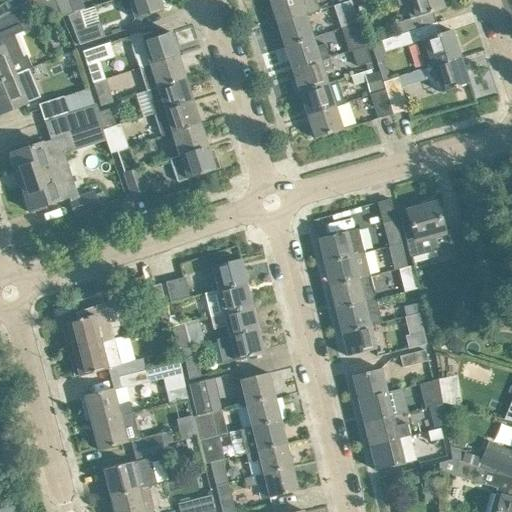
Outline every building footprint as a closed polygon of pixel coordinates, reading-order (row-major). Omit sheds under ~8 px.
[(33,1),(32,0),(9,0),(0,5),(0,19),(12,13),(11,12),(25,5),(33,1)] [(75,12),(70,0),(55,0),(61,14),(62,16),(75,12)] [(163,10),(159,0),(120,0),(124,10),(131,8),(135,19),(163,10)] [(320,10),(316,0),(273,0),(269,1),(277,24),(320,10)] [(444,8),(441,0),(396,0),(398,6),(405,4),(410,19),(393,25),(397,36),(436,23),(433,12),(444,8)] [(337,15),(334,6),(321,10),(324,19),(337,15)] [(0,19),(0,43),(2,47),(0,47),(0,80),(29,68),(33,66),(20,33),(29,29),(21,8),(12,13),(0,19)] [(75,13),(75,12),(62,16),(63,17),(68,15),(80,45),(105,37),(100,23),(85,29),(79,12),(75,13)] [(284,47),(313,38),(305,15),(277,24),(284,47)] [(397,36),(380,41),(384,52),(416,42),(424,68),(460,57),(451,30),(440,34),(436,23),(397,36)] [(178,55),(170,32),(132,45),(139,68),(178,55)] [(347,41),(349,51),(352,51),(366,46),(363,37),(347,41)] [(316,47),(313,38),(284,47),(292,70),(329,57),(325,44),(316,47)] [(114,57),(109,43),(83,51),(93,83),(106,79),(100,62),(114,57)] [(371,63),(366,46),(352,51),(357,67),(371,63)] [(185,78),(178,55),(139,68),(147,91),(185,78)] [(292,70),(299,93),(327,83),(324,72),(333,69),(329,57),(292,70)] [(469,83),(460,57),(432,66),(440,93),(469,83)] [(36,86),(29,68),(0,80),(0,113),(25,104),(20,92),(36,86)] [(383,89),(379,72),(365,75),(370,93),(383,89)] [(398,77),(392,79),(384,82),(386,89),(385,89),(393,114),(408,110),(398,77)] [(193,101),(185,78),(147,91),(154,113),(193,101)] [(113,102),(106,79),(93,83),(100,106),(113,102)] [(344,103),(337,81),(299,93),(307,115),(344,103)] [(94,106),(89,89),(39,105),(45,122),(94,106)] [(393,114),(385,89),(371,94),(377,119),(393,114)] [(200,124),(193,101),(154,113),(162,136),(200,124)] [(344,104),(344,103),(307,115),(314,139),(343,130),(335,106),(344,104)] [(113,162),(94,106),(45,122),(48,133),(61,129),(68,149),(55,153),(51,141),(12,153),(30,210),(70,197),(66,188),(74,185),(68,167),(74,165),(76,170),(94,165),(95,168),(113,162)] [(110,109),(97,113),(102,130),(116,126),(110,109)] [(208,146),(200,124),(162,136),(162,137),(172,134),(179,155),(179,156),(208,146)] [(116,126),(102,130),(110,153),(126,148),(119,125),(116,126)] [(177,182),(220,168),(215,153),(210,155),(208,146),(179,156),(179,155),(170,159),(177,182)] [(126,148),(110,153),(113,162),(114,162),(111,153),(117,151),(124,174),(134,171),(134,170),(137,169),(130,147),(126,148)] [(167,171),(164,161),(151,165),(154,175),(167,171)] [(135,173),(134,171),(124,174),(132,196),(142,193),(138,182),(150,178),(147,169),(135,173)] [(93,193),(70,201),(75,216),(98,208),(93,193)] [(411,225),(403,227),(405,236),(411,258),(452,246),(455,256),(470,252),(462,226),(444,231),(436,203),(407,211),(411,225)] [(401,243),(396,221),(383,224),(389,246),(401,243)] [(352,255),(347,232),(318,239),(324,262),(352,255)] [(370,275),(364,252),(352,255),(324,262),(329,285),(370,275)] [(407,266),(405,257),(392,261),(394,269),(407,266)] [(212,266),(218,290),(247,283),(241,259),(212,266)] [(410,277),(407,266),(394,269),(397,280),(410,277)] [(375,298),(370,275),(329,285),(335,308),(373,299),(375,298)] [(190,297),(185,276),(165,282),(170,302),(183,299),(190,297)] [(252,306),(247,283),(218,290),(224,314),(252,306)] [(170,324),(160,284),(149,287),(158,327),(170,324)] [(185,308),(183,299),(170,302),(172,312),(185,308)] [(378,321),(373,299),(335,308),(341,332),(378,321)] [(104,303),(77,312),(75,313),(77,319),(65,322),(72,349),(112,339),(104,303)] [(404,307),(406,316),(418,313),(416,304),(404,307)] [(252,306),(224,314),(210,317),(214,330),(227,326),(229,337),(258,330),(252,306)] [(426,345),(418,313),(406,316),(410,335),(392,340),(395,352),(426,345)] [(179,349),(190,346),(185,324),(174,326),(179,349)] [(376,349),(370,325),(341,332),(347,356),(376,349)] [(264,353),(258,330),(217,340),(223,364),(264,353)] [(112,339),(72,349),(79,376),(108,369),(108,368),(116,366),(118,377),(145,370),(142,359),(119,365),(113,342),(123,340),(122,337),(112,339)] [(425,350),(400,357),(402,368),(428,362),(425,350)] [(189,380),(201,378),(196,356),(184,358),(189,380)] [(145,371),(145,370),(118,377),(122,389),(148,383),(148,382),(163,378),(167,393),(173,391),(176,401),(188,398),(184,380),(179,362),(145,371)] [(381,369),(371,371),(352,376),(358,399),(387,392),(381,369)] [(269,373),(249,378),(240,380),(246,404),(275,397),(269,373)] [(214,379),(188,385),(196,416),(193,417),(221,410),(214,379)] [(433,382),(420,384),(423,400),(425,408),(442,404),(438,381),(433,382)] [(113,388),(104,391),(84,396),(91,423),(120,415),(133,412),(130,402),(117,405),(113,388)] [(387,392),(358,399),(363,422),(393,415),(387,392)] [(275,397),(246,404),(252,427),(280,420),(275,397)] [(191,408),(188,398),(176,401),(178,411),(191,408)] [(221,410),(193,417),(199,440),(219,436),(219,435),(217,436),(212,413),(221,410)] [(127,443),(120,415),(91,423),(98,450),(127,443)] [(395,427),(393,415),(363,422),(369,446),(411,436),(408,424),(395,427)] [(438,419),(425,422),(427,432),(441,428),(438,419)] [(280,420),(252,427),(240,430),(246,454),(286,444),(280,420)] [(443,439),(441,428),(427,432),(430,442),(443,439)] [(163,444),(161,433),(131,441),(133,451),(163,444)] [(224,459),(219,436),(199,440),(205,464),(224,459)] [(417,460),(411,436),(369,446),(375,470),(417,460)] [(186,440),(191,459),(201,456),(196,437),(186,440)] [(511,450),(489,441),(477,467),(483,469),(507,476),(508,476),(509,476),(511,477),(511,450)] [(167,457),(163,444),(133,451),(136,461),(103,469),(110,496),(157,484),(151,461),(167,457)] [(292,467),(286,444),(246,454),(248,464),(260,461),(263,474),(292,467)] [(224,460),(224,459),(205,464),(210,463),(215,486),(229,483),(223,460),(224,460)] [(454,460),(440,463),(440,470),(479,482),(496,487),(488,511),(511,511),(511,498),(510,498),(511,493),(511,477),(509,476),(508,476),(507,476),(483,469),(477,467),(454,460)] [(298,491),(292,467),(263,474),(244,479),(246,488),(265,483),(269,498),(298,491)] [(235,511),(229,483),(215,486),(221,511),(235,511)] [(154,511),(148,487),(110,496),(114,511),(154,511)] [(212,496),(179,504),(180,511),(203,511),(215,509),(212,496)]
